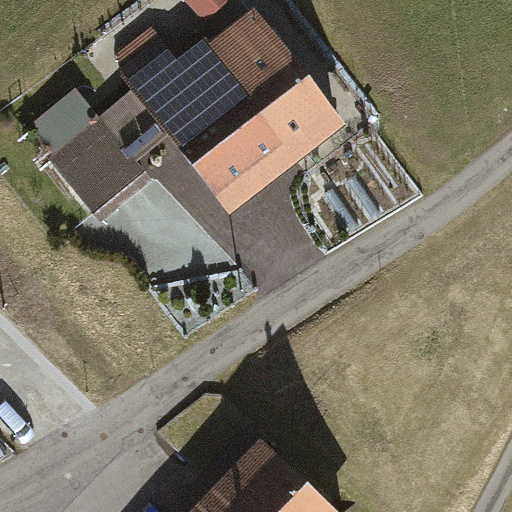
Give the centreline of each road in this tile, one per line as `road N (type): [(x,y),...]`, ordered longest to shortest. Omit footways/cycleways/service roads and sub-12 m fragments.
road 1 (residential): [(0,498),(456,198),(511,151)]
road 2 (track): [(0,318),(112,429)]
